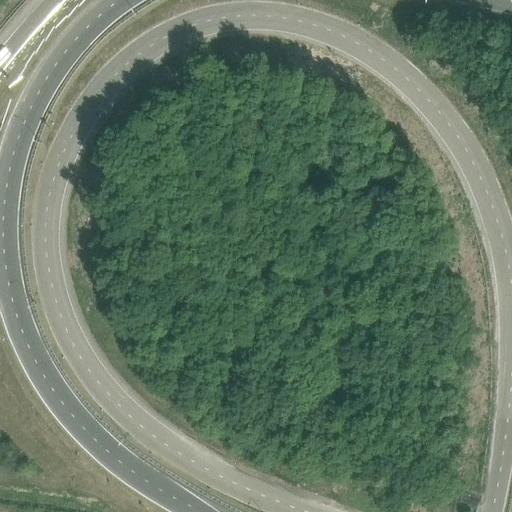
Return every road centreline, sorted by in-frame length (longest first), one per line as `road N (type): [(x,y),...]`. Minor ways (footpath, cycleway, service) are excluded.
road 1 (unclassified): [(511,292),(495,214),(462,143),(415,88),(364,48),(276,18),(215,20),(166,36),(112,78),(66,144),(49,196),(45,256),(60,319),(90,373),(141,425),(206,471),(300,511)]
road 2 (motorway): [(194,511),(115,458),(68,410),(29,351),(5,272),(9,171),(27,114),(60,58),(119,0)]
